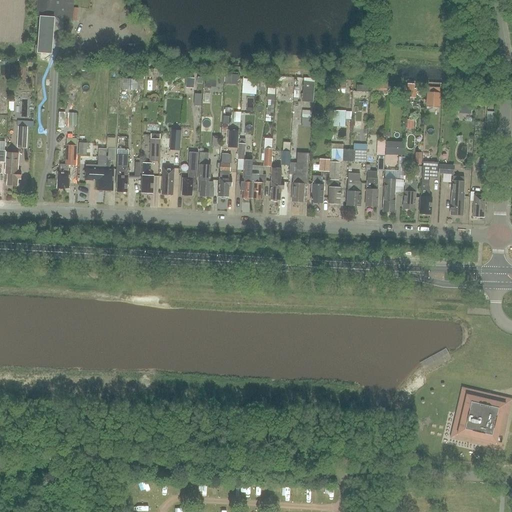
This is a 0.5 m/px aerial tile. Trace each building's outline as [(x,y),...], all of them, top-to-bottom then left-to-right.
[(37,0),(36,17),(41,17),(38,52),(52,53),(55,18),(73,20),(74,0),(37,0)] [(12,66),(12,77),(20,77),(20,74),(23,74),(23,66),(12,66)] [(205,87),(216,88),(217,78),(206,77),(205,87)] [(194,89),(195,78),(187,78),(186,88),(194,89)] [(242,78),(242,92),(256,93),(257,78),(242,78)] [(143,88),(143,79),(121,79),(121,89),(138,90),(138,88),(143,88)] [(304,82),(302,102),(313,103),(314,83),(304,82)] [(384,83),(373,82),(372,91),(384,91),(384,83)] [(408,84),(407,98),(416,98),(416,89),(415,89),(415,84),(408,84)] [(352,101),(369,102),(370,86),(357,85),(356,92),(353,92),(352,101)] [(439,107),(440,94),(428,93),(427,107),(439,107)] [(491,95),(479,94),(478,105),(490,106),(491,95)] [(472,104),(460,103),(459,113),(471,114),(472,104)] [(346,126),(347,112),(334,111),(334,126),(346,126)] [(27,149),(28,128),(19,128),(18,149),(27,149)] [(238,146),(238,129),(227,129),(227,146),(238,146)] [(182,131),(172,130),(170,151),(180,151),(182,131)] [(160,162),(161,135),(151,135),(150,162),(160,162)] [(384,170),(386,144),(377,144),(376,156),(378,156),(377,170),(384,170)] [(77,146),(67,145),(67,151),(66,151),(65,165),(61,165),(60,173),(58,172),(58,189),(70,189),(70,173),(69,173),(69,166),(76,166),(77,146)] [(109,157),(106,157),(105,191),(113,191),(114,170),(109,169),(109,167),(111,167),(111,161),(115,161),(115,156),(117,156),(117,154),(115,153),(115,149),(109,149),(109,157)] [(273,149),(265,149),(264,167),(271,167),(273,149)] [(367,150),(351,150),(350,161),(366,162),(367,150)] [(290,166),(291,152),(290,152),(284,151),(282,151),(282,165),(290,166)] [(19,154),(7,153),(5,174),(8,174),(7,185),(17,186),(18,179),(21,179),(21,171),(18,171),(19,154)] [(190,153),(189,179),(182,179),(181,196),(192,196),(193,191),(197,192),(197,185),(196,185),(196,180),(197,180),(199,153),(190,153)] [(209,153),(200,153),(199,165),(198,181),(201,181),(200,196),(213,197),(214,189),(213,189),(213,181),(211,181),(212,166),(208,166),(209,153)] [(290,176),(294,176),(292,201),(304,202),(306,184),(302,184),(303,176),(307,177),(309,154),(297,153),(296,164),(291,163),(290,176)] [(117,154),(117,157),(116,184),(117,184),(117,192),(127,192),(128,186),(129,186),(130,170),(128,170),(129,155),(117,154)] [(222,155),(221,164),(219,197),(229,198),(229,187),(232,187),(232,180),(229,180),(229,173),(231,173),(232,155),(222,155)] [(97,190),(105,191),(106,157),(105,157),(105,160),(102,160),(102,166),(104,166),(104,169),(98,169),(97,190)] [(387,170),(386,179),(384,212),(395,212),(396,196),(392,196),(394,180),(404,180),(405,158),(399,157),(398,168),(399,168),(399,172),(387,170)] [(251,173),(252,160),(245,159),(245,161),(244,182),(242,182),(241,191),(243,191),(242,199),(250,199),(251,180),(252,180),(252,174),(253,173),(251,173)] [(340,163),(338,162),(330,162),(330,160),(319,160),(319,171),(330,172),(330,180),(332,180),(332,188),(330,188),(329,204),(341,205),(342,188),(339,188),(340,163)] [(438,163),(430,163),(423,162),(420,214),(431,215),(432,198),(429,198),(430,189),(429,189),(430,177),(437,178),(438,163)] [(150,176),(151,164),(143,163),(142,193),(153,194),(154,176),(150,176)] [(368,171),(368,179),(366,207),(378,208),(379,188),(378,186),(378,179),(377,179),(377,171),(370,171),(370,165),(367,165),(366,171),(368,171)] [(439,165),(438,174),(454,176),(455,166),(439,165)] [(175,186),(175,179),(174,179),(175,169),(164,168),(162,194),(173,195),(174,186),(175,186)] [(272,182),(271,200),(281,201),(282,189),(284,190),(284,182),(281,182),(281,169),(273,168),(272,182)] [(257,173),(253,173),(252,174),(252,180),(251,180),(250,199),(262,200),(263,184),(266,184),(267,175),(257,175),(257,173)] [(417,182),(415,182),(415,176),(406,175),(404,209),(415,210),(417,182)] [(324,203),(325,185),(322,185),(322,177),(313,177),(312,203),(324,203)] [(451,215),(463,216),(464,193),(465,178),(453,177),(452,197),(451,215)] [(360,181),(354,181),(354,184),(349,183),(348,192),(347,192),(346,206),(361,207),(363,184),(360,181)] [(484,218),(486,195),(474,195),(473,217),(484,218)] [(65,391),(66,371),(50,370),(49,390),(65,391)] [(108,393),(124,394),(125,374),(109,373),(108,393)] [(184,377),(168,376),(167,396),(183,397),(184,377)] [(243,379),(227,379),(226,399),(242,399),(243,379)] [(285,401),(301,402),(302,382),(286,381),(285,401)] [(503,438),(503,439),(509,414),(509,413),(504,412),(504,410),(506,404),(467,395),(458,434),(497,443),(497,442),(502,443),(503,438)]
